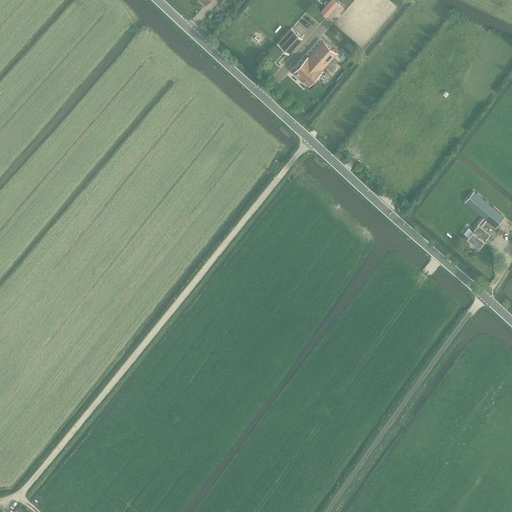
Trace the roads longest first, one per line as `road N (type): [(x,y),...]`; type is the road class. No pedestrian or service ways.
road 1 (track): [(0,501),(19,496),(309,139)]
road 2 (unclassified): [(484,296),(158,0)]
road 3 (unclassified): [(327,511),(467,317)]
